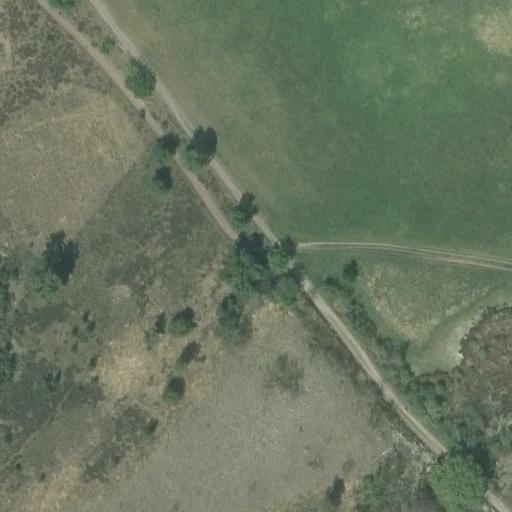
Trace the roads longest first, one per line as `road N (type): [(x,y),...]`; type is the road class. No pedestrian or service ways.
road 1 (track): [(498,511),(415,428),(91,0)]
road 2 (unknown): [(38,0),(112,78),(239,244),(511,270)]
